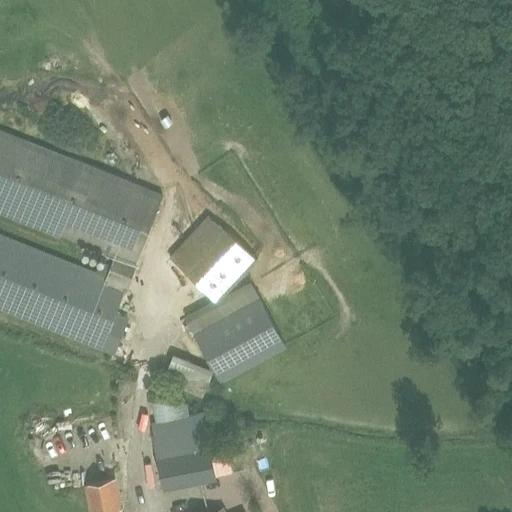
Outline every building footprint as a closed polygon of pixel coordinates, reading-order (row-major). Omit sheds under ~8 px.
[(0,209),(115,255),(106,278),(0,236),(0,307),(114,353),(128,319),(115,314),(126,287),(127,288),(137,263),(136,263),(163,194),(0,129),(0,209)] [(226,230),(187,272),(221,304),(260,262),(226,230)] [(221,382),(286,346),(260,297),(194,333),(221,382)] [(165,370),(190,378),(196,361),(171,353),(165,370)] [(179,396),(172,397),(171,393),(164,395),(164,394),(151,396),(156,423),(151,423),(164,489),(216,479),(204,413),(189,416),(187,402),(183,403),(182,399),(179,400),(179,396)] [(114,479),(86,485),(91,511),(102,511),(120,509),(114,479)]
